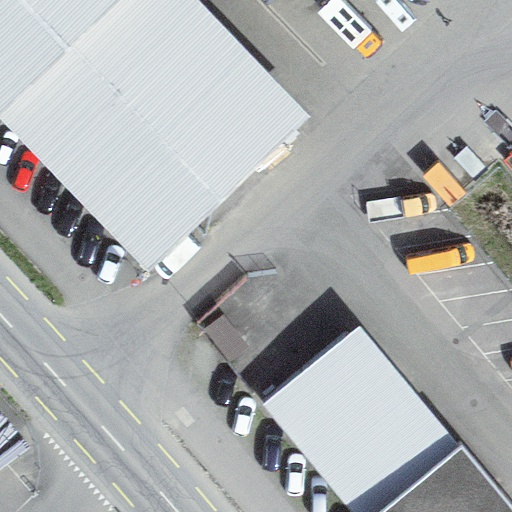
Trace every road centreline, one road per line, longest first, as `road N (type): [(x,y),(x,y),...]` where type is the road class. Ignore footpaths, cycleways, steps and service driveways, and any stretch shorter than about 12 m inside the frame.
road 1 (track): [(510,0),(69,388)]
road 2 (track): [(284,196),(511,447)]
road 3 (primary): [(0,312),(177,511)]
road 4 (track): [(234,0),(355,134)]
